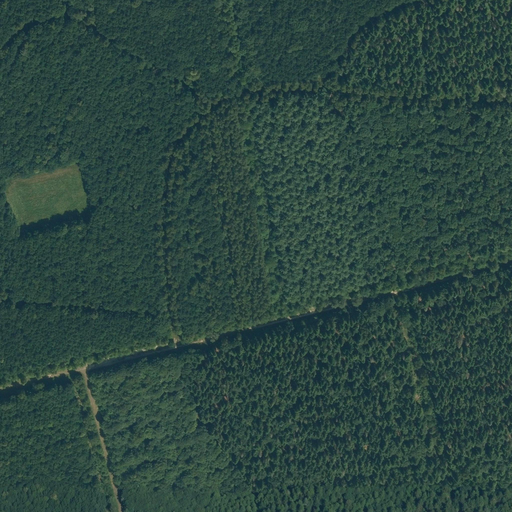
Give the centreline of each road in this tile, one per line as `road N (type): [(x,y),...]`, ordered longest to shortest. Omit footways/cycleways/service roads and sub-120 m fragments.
road 1 (track): [(322,86),(222,91),(172,141),(159,224),(174,341)]
road 2 (track): [(511,259),(174,341)]
road 3 (track): [(210,100),(89,19),(66,13),(25,23),(0,43)]
road 4 (track): [(511,94),(322,86)]
road 5 (track): [(0,295),(168,316)]
road 6 (track): [(87,364),(82,377),(116,511)]
